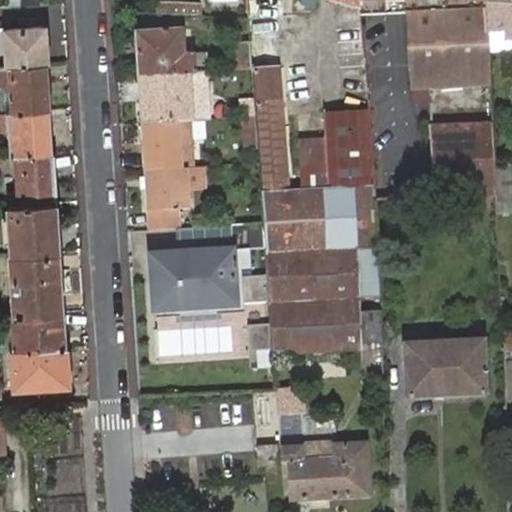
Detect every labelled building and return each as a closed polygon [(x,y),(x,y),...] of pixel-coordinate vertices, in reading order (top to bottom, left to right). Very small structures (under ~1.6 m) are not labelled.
[(359,9),(357,0),(321,0),(326,1),(359,9)] [(394,12),(409,12),(414,91),(488,87),(486,54),(485,34),(483,0),(357,0),(359,9),(359,14),(394,12)] [(511,42),(511,0),(483,0),(485,34),(502,34),(503,43),(511,42)] [(172,18),(200,19),(199,9),(154,7),(155,17),(172,18)] [(5,68),(45,65),(42,28),(4,31),(5,68)] [(185,77),(205,76),(203,57),(181,58),(178,32),(132,35),(135,81),(185,77)] [(504,54),(503,43),(502,34),(485,34),(486,54),(504,54)] [(233,69),(251,69),(249,41),(231,43),(233,69)] [(48,110),(45,65),(5,68),(0,68),(0,113),(11,113),(48,110)] [(374,236),(367,117),(296,121),(300,195),(285,196),(277,67),(251,69),(253,101),(253,105),(254,119),(256,153),(261,225),(262,249),(267,326),(269,351),(269,358),(361,352),(360,333),(380,332),(374,236)] [(188,123),(185,77),(135,81),(139,127),(184,123),(188,123)] [(240,120),(254,119),(253,105),(253,101),(239,102),(240,120)] [(51,155),(48,110),(11,113),(0,113),(0,128),(6,128),(9,158),(16,158),(51,155)] [(242,154),(256,153),(254,119),(240,120),(239,120),(242,154)] [(184,123),(139,127),(142,174),(181,171),(179,144),(185,144),(184,123)] [(187,171),(193,170),(189,123),(188,123),(184,123),(185,144),(179,144),(181,171),(187,171)] [(429,128),(431,195),(494,192),(492,167),(490,125),(429,128)] [(54,203),(51,155),(16,158),(19,206),(54,203)] [(494,192),(494,204),(509,203),(507,166),(492,167),(494,192)] [(204,192),(202,170),(193,170),(187,171),(189,192),(204,192)] [(191,215),(189,192),(187,171),(181,171),(142,174),(146,218),(147,233),(182,231),(180,216),(191,215)] [(58,254),(54,203),(19,206),(7,206),(10,256),(11,255),(58,254)] [(247,251),(262,249),(261,225),(229,227),(230,250),(178,254),(180,268),(149,270),(152,312),(235,307),(233,273),(248,272),(247,251)] [(62,313),(58,254),(11,255),(14,315),(62,313)] [(180,268),(178,254),(148,257),(149,270),(180,268)] [(253,273),(248,272),(233,273),(235,307),(252,306),(256,289),(253,273)] [(235,315),(235,307),(152,312),(154,321),(235,315)] [(64,349),(62,313),(14,315),(3,316),(4,333),(13,332),(14,352),(64,349)] [(267,326),(247,328),(249,353),(269,351),(267,326)] [(404,401),(413,400),(485,396),(483,341),(402,346),(404,401)] [(64,349),(14,352),(12,352),(14,390),(67,387),(64,349)] [(14,390),(12,352),(3,352),(4,391),(14,390)] [(279,450),(280,464),(288,464),(291,500),(368,497),(364,445),(335,446),(330,444),(305,445),(298,449),(279,450)] [(256,448),(258,468),(278,466),(276,446),(256,448)]
